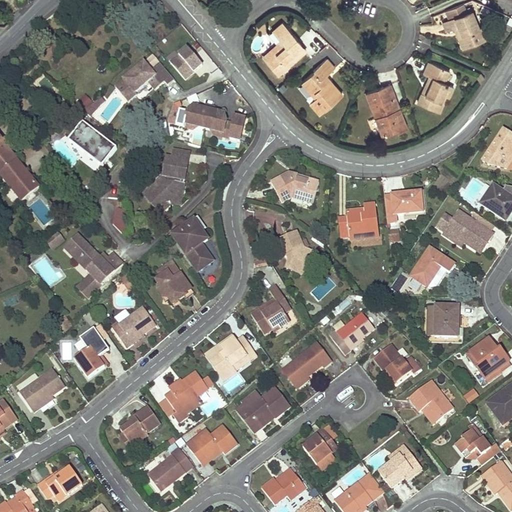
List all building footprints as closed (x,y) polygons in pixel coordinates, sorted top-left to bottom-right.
[(456,26),(465,47),(485,39),(480,28),(478,29),(471,12),(465,14),(461,4),(444,11),(448,21),(442,24),(445,31),(453,28),(456,26)] [(282,47),(275,53),(266,61),(278,75),(305,51),(282,24),(273,31),(281,40),(285,45),(282,47)] [(453,28),(462,48),(465,47),(456,26),(453,28)] [(281,40),(262,57),(266,61),(275,53),(282,47),(285,45),(281,40)] [(186,83),(203,68),(189,51),(171,66),(186,83)] [(314,70),(314,71),(315,71),(302,82),(315,98),(319,101),(313,107),(319,114),(342,95),(329,80),(327,81),(324,78),(325,76),(334,69),(326,59),(314,70)] [(432,110),(434,106),(436,101),(442,104),(445,97),(448,98),(453,87),(444,83),(449,71),(428,62),(423,74),(429,77),(432,78),(425,95),(422,94),(418,103),(432,110)] [(149,86),(153,90),(160,83),(152,74),(145,65),(124,83),(125,84),(116,91),(129,106),(138,99),(136,97),(149,86)] [(161,67),(155,72),(166,85),(169,89),(175,84),(161,67)] [(155,72),(152,74),(160,83),(153,90),(156,93),(166,85),(155,72)] [(480,74),(476,79),(480,84),(484,78),(480,74)] [(425,95),(432,78),(429,77),(422,94),(425,95)] [(398,132),(402,131),(406,129),(399,109),(393,111),(391,103),(396,101),(390,84),(382,87),(366,93),(375,117),(377,117),(384,134),(397,129),(398,132)] [(84,110),(93,104),(86,95),(77,101),(84,110)] [(313,107),(319,101),(315,98),(310,103),(313,107)] [(101,101),(95,107),(99,111),(105,106),(101,101)] [(391,103),(393,111),(399,109),(396,101),(391,103)] [(438,112),(442,104),(436,101),(434,106),(432,110),(438,112)] [(95,107),(85,116),(91,120),(99,111),(95,107)] [(200,111),(193,109),(187,116),(179,114),(176,129),(184,131),(185,127),(193,129),(204,131),(208,112),(200,111)] [(216,114),(208,112),(204,131),(213,133),(222,135),(221,139),(238,143),(243,121),(233,118),(232,125),(225,124),(223,116),(216,114)] [(68,143),(83,155),(85,152),(89,154),(87,157),(95,164),(98,163),(101,162),(104,159),(107,162),(115,150),(100,139),(98,141),(95,139),(97,136),(81,125),(68,143)] [(511,159),(508,159),(511,153),(511,137),(504,132),(484,163),(490,167),(511,170),(511,159)] [(0,163),(11,154),(0,140),(0,163)] [(178,192),(179,187),(183,188),(189,155),(173,152),(171,159),(166,158),(162,177),(164,178),(163,183),(146,199),(156,211),(161,206),(165,210),(169,206),(180,207),(181,195),(178,192)] [(132,176),(146,165),(132,153),(131,155),(130,157),(129,159),(129,161),(128,163),(128,166),(129,169),(129,171),(130,174),(132,176)] [(39,190),(11,154),(0,163),(0,175),(22,203),(39,190)] [(102,169),(107,162),(104,159),(101,162),(98,163),(95,164),(102,169)] [(296,182),(297,181),(297,179),(288,176),(271,185),(280,205),(292,200),(311,206),(318,186),(301,180),(300,183),(296,182)] [(164,178),(162,177),(142,196),(146,199),(163,183),(164,178)] [(503,193),(493,187),(480,206),(505,222),(511,212),(511,189),(506,188),(503,193)] [(394,217),(408,216),(422,214),(421,195),(410,196),(392,198),(392,199),(384,199),(387,226),(395,225),(394,217)] [(55,197),(49,202),(57,212),(64,207),(55,197)] [(338,220),(339,229),(340,238),(350,237),(350,241),(364,240),(364,237),(378,235),(375,205),(363,206),(364,211),(356,212),(357,216),(347,217),(347,219),(338,220)] [(165,210),(161,206),(156,211),(160,215),(165,210)] [(116,208),(110,226),(123,231),(129,212),(116,208)] [(484,239),(490,242),(494,236),(491,234),(495,227),(479,217),(475,223),(458,212),(452,221),(445,216),(437,229),(444,233),(445,234),(446,232),(463,243),(476,252),(483,241),(484,239)] [(208,240),(205,236),(202,232),(205,229),(198,219),(186,227),(188,229),(174,239),(197,272),(213,262),(201,245),(208,240)] [(64,241),(61,237),(57,232),(45,242),(52,250),(64,241)] [(444,233),(442,235),(460,247),(463,243),(446,232),(445,234),(444,233)] [(286,270),(291,272),(297,274),(299,270),(308,273),(316,255),(304,250),(297,233),(277,242),(284,259),(287,258),(289,263),(286,270)] [(115,273),(104,262),(100,258),(77,235),(64,249),(91,275),(89,277),(89,284),(95,290),(99,285),(101,287),(115,273)] [(483,241),(476,252),(481,255),(490,242),(484,239),(483,241)] [(22,246),(14,253),(20,261),(29,254),(22,246)] [(445,272),(447,273),(450,275),(455,267),(430,250),(411,278),(432,291),(445,272)] [(264,261),(262,252),(255,253),(256,262),(264,261)] [(107,259),(104,262),(115,273),(123,265),(112,254),(107,259)] [(157,290),(161,296),(166,303),(169,300),(172,304),(183,296),(185,298),(193,293),(172,263),(164,268),(168,273),(162,277),(157,281),(159,283),(157,290)] [(168,273),(164,268),(158,272),(162,277),(168,273)] [(308,273),(299,270),(297,274),(306,278),(308,273)] [(137,285),(128,273),(120,280),(128,292),(137,285)] [(88,300),(95,293),(95,290),(89,284),(89,277),(77,289),(88,300)] [(264,336),(268,334),(272,331),(278,327),(280,330),(290,323),(284,315),(291,310),(276,287),(269,292),(275,301),(278,304),(262,314),(260,311),(251,316),(264,336)] [(278,304),(275,301),(260,311),(262,314),(278,304)] [(126,349),(133,344),(132,343),(143,335),(156,326),(143,308),(130,318),(120,325),(119,326),(117,324),(111,328),(126,349)] [(459,308),(447,308),(436,308),(435,337),(458,338),(458,328),(459,322),(459,316),(459,308)] [(97,321),(90,310),(84,316),(91,326),(97,321)] [(120,325),(130,318),(125,311),(115,318),(120,325)] [(338,336),(332,341),(345,357),(351,352),(349,350),(361,341),(375,331),(362,314),(345,327),(341,322),(333,328),(338,334),(337,334),(338,336)] [(74,359),(88,379),(105,368),(98,358),(101,356),(109,351),(94,329),(80,339),(81,341),(87,350),(85,352),(74,359)] [(133,344),(144,337),(143,335),(132,343),(133,344)] [(232,337),(206,356),(212,364),(225,354),(221,349),(234,340),(232,337)] [(219,374),(223,371),(229,380),(237,374),(236,372),(233,367),(252,354),(243,339),(236,344),(234,340),(221,349),(225,354),(212,364),(219,374)] [(81,341),(78,343),(85,352),(87,350),(81,341)] [(363,343),(361,341),(349,350),(351,352),(363,343)] [(509,363),(504,357),(500,350),(497,352),(495,350),(489,341),(467,357),(484,381),(509,363)] [(323,367),(325,369),(331,364),(317,345),(283,372),(295,388),(306,380),(307,379),(323,367)] [(414,376),(420,371),(410,358),(404,363),(391,347),(374,360),(384,373),(387,371),(388,373),(397,384),(411,373),(414,376)] [(236,372),(256,358),(252,354),(233,367),(236,372)] [(105,368),(108,366),(101,356),(98,358),(105,368)] [(33,414),(40,409),(38,406),(49,399),(51,398),(65,388),(53,370),(39,380),(20,393),(19,394),(33,414)] [(223,371),(219,374),(224,383),(229,380),(223,371)] [(388,373),(387,371),(384,373),(394,386),(397,384),(388,373)] [(201,407),(201,403),(198,398),(208,391),(196,374),(183,383),(171,391),(172,393),(166,398),(176,414),(173,416),(178,425),(189,418),(187,415),(198,407),(201,407)] [(35,376),(17,388),(20,393),(39,380),(35,376)] [(203,381),(210,389),(214,385),(207,377),(203,381)] [(306,380),(295,388),(297,390),(309,381),(307,379),(306,380)] [(181,380),(169,389),(171,391),(183,383),(181,380)] [(432,382),(428,385),(438,398),(442,395),(432,382)] [(436,424),(453,410),(442,395),(438,398),(428,385),(409,400),(419,413),(422,411),(425,409),(436,424)] [(511,418),(510,416),(511,415),(511,386),(487,405),(503,426),(511,419),(511,418)] [(273,416),(275,419),(276,420),(290,409),(275,389),(262,399),(260,397),(245,409),(243,406),(236,411),(252,432),(271,417),(273,416)] [(468,405),(479,397),(474,389),(462,397),(468,405)] [(260,397),(256,392),(241,403),(243,406),(245,409),(260,397)] [(53,401),(51,398),(49,399),(38,406),(40,409),(53,401)] [(0,429),(2,428),(3,431),(18,421),(8,406),(5,409),(2,405),(0,406),(0,429)] [(124,435),(132,448),(140,442),(148,437),(146,435),(160,425),(149,408),(134,418),(135,421),(131,424),(121,431),(124,435)] [(436,424),(425,409),(422,411),(433,426),(436,424)] [(271,417),(252,432),(254,435),(275,419),(273,416),(271,417)] [(238,445),(223,426),(210,436),(208,433),(195,443),(193,440),(186,445),(201,464),(220,449),(223,453),(225,455),(238,445)] [(482,440),(471,426),(468,428),(471,432),(479,442),(482,440)] [(208,433),(206,430),(193,440),(195,443),(208,433)] [(308,445),(303,449),(317,466),(332,454),(338,450),(323,430),(316,435),(317,438),(308,445)] [(484,455),(480,458),(477,461),(481,467),(501,452),(497,447),(496,445),(490,450),(482,440),(479,442),(471,432),(461,439),(463,441),(455,447),(462,456),(468,452),(471,455),(479,449),(484,455)] [(132,448),(124,435),(120,438),(131,454),(143,446),(140,442),(132,448)] [(317,438),(316,435),(306,443),(308,445),(317,438)] [(179,449),(174,442),(166,448),(171,455),(179,449)] [(391,463),(407,451),(404,447),(388,459),(391,463)] [(148,476),(160,493),(193,467),(179,449),(171,455),(173,457),(148,476)] [(220,449),(201,464),(203,467),(223,453),(220,449)] [(471,455),(468,452),(462,456),(465,459),(477,461),(480,458),(484,455),(479,449),(471,455)] [(391,490),(404,480),(403,479),(419,467),(407,451),(391,463),(378,473),(391,490)] [(332,454),(317,466),(321,471),(336,460),(332,454)] [(503,496),(502,497),(502,499),(507,506),(511,501),(511,478),(501,463),(482,477),(496,496),(498,494),(500,492),(501,494),(503,496)] [(403,479),(404,480),(406,482),(422,470),(419,467),(403,479)] [(45,482),(38,487),(47,500),(53,496),(58,503),(82,486),(71,469),(59,477),(47,485),(45,482)] [(290,470),(284,475),(286,477),(277,484),(276,481),(274,480),(262,490),(275,507),(287,498),(290,502),(306,490),(290,470)] [(45,482),(47,485),(59,477),(57,474),(45,482)] [(284,475),(276,481),(277,484),(286,477),(284,475)] [(345,494),(334,502),(342,511),(359,511),(365,508),(384,493),(370,475),(345,494)] [(341,488),(330,496),(334,502),(345,494),(341,488)] [(33,507),(23,492),(17,497),(18,499),(20,501),(10,508),(8,506),(7,504),(0,508),(0,511),(27,511),(31,509),(33,507)] [(18,499),(8,506),(10,508),(20,501),(18,499)] [(309,511),(317,507),(312,501),(298,511),(309,511)]
